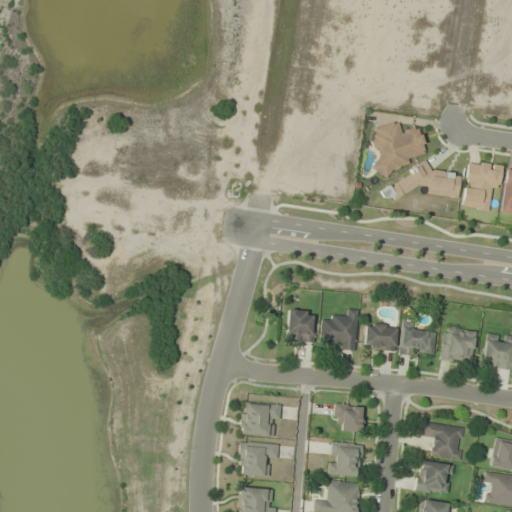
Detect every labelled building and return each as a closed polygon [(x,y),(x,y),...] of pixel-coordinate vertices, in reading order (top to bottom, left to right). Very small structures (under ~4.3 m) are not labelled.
[(376,174),(426,159),(416,126),(400,131),(397,121),(369,129),(378,159),(372,161),(376,174)] [(499,166),(466,161),(459,207),(491,212),(499,166)] [(498,212),(511,214),(511,167),(505,166),(498,212)] [(311,310),(285,309),(284,343),(310,344),(311,310)] [(337,341),(336,349),(353,351),(356,310),(345,309),(345,319),(320,317),(318,339),(337,341)] [(394,325),(363,325),(363,350),(394,350),(394,325)] [(433,331),(400,328),(398,353),(431,356),(433,331)] [(472,331),(442,328),(438,359),(468,363),(472,331)] [(480,364),(508,369),(511,347),(511,337),(485,333),(480,364)] [(238,434),(275,437),(277,405),(241,402),(238,434)] [(332,421),(339,421),(339,431),(361,431),(361,405),(332,405),(332,421)] [(462,428),(421,423),(420,434),(430,435),(427,457),(457,460),(462,428)] [(488,467),(511,470),(511,443),(492,441),(488,467)] [(236,475),(265,475),(265,459),(274,459),(274,443),(236,442),(236,475)] [(358,476),(359,444),(328,443),(327,475),(358,476)] [(445,495),(450,465),(417,460),(413,490),(445,495)] [(511,475),(482,472),(481,481),(489,482),(486,503),(511,506),(511,475)] [(355,511),(356,483),(324,481),(324,501),(311,500),(310,511),(355,511)] [(271,511),(272,489),(236,488),(235,511),(271,511)] [(417,511),(443,511),(445,503),(419,500),(417,511)]
